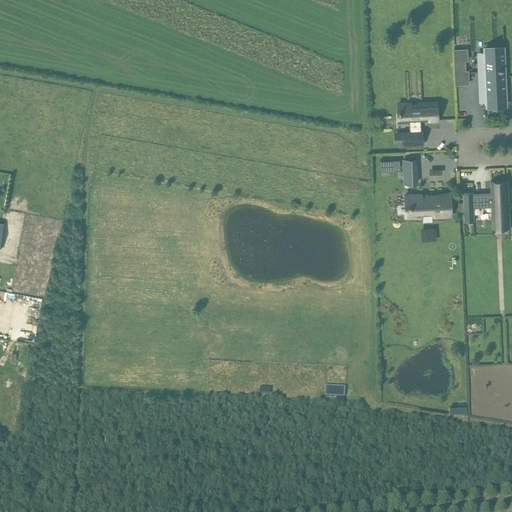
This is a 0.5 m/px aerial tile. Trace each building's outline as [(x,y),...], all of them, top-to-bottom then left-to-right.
[(489,99),(489,105),(506,104),(503,48),(486,49),(487,70),(479,71),(481,99),(489,99)] [(454,49),(453,49),(454,84),(455,84),(467,83),(468,83),(468,71),(464,71),(464,49),(463,49),(454,49)] [(411,137),(403,137),(403,145),(424,144),(424,131),(422,131),(421,120),(430,119),(430,120),(438,120),(437,102),(419,102),(419,103),(412,104),(412,103),(399,103),(400,114),(408,114),(408,120),(410,120),(411,137)] [(415,159),(404,159),(404,170),(415,170),(415,159)] [(490,182),(491,194),(475,194),(475,197),(473,197),(472,192),(463,192),(463,202),(459,202),(460,210),(463,210),(464,220),(474,219),(473,205),(495,204),(496,227),(510,226),(509,210),(505,210),(505,203),(504,181),(490,182)] [(423,195),(409,195),(409,196),(409,204),(408,204),(408,207),(409,207),(410,216),(422,216),(422,212),(431,212),(432,215),(440,215),(440,214),(451,214),(450,209),(451,209),(450,193),(440,194),(440,196),(432,197),(431,194),(423,195)] [(324,385),(324,396),(345,397),(345,386),(324,385)] [(458,404),(450,405),(450,414),(458,414),(458,404)]
